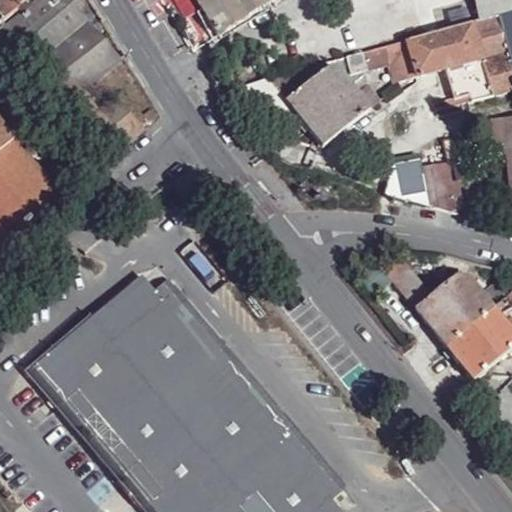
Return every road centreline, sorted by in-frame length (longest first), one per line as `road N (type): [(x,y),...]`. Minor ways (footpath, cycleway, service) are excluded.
road 1 (unclassified): [(195,128),(500,511)]
road 2 (unclassified): [(195,128),(0,298)]
road 3 (unclassified): [(112,0),(195,128)]
